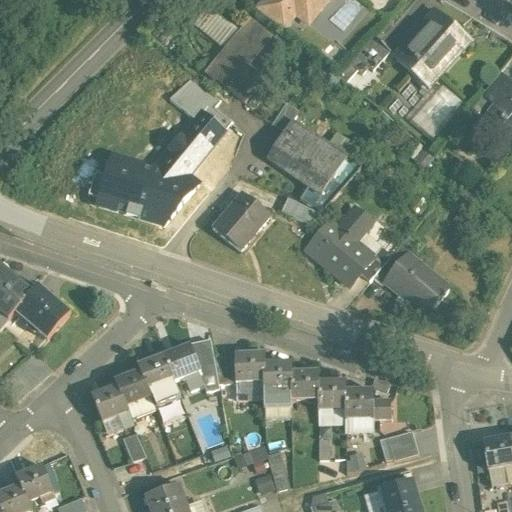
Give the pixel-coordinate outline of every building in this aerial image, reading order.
[(296,18),(273,0),(270,0),(257,16),(282,36),(296,18)] [(331,0),(273,0),(296,18),(306,6),(319,16),(331,0)] [(436,16),(393,62),(422,88),(464,42),(436,16)] [(250,26),(209,77),(244,106),(256,90),(240,78),(269,42),(250,26)] [(372,41),(355,60),(373,76),(390,57),(372,41)] [(511,86),(501,78),(483,99),(496,110),(511,90),(511,86)] [(191,83),(170,102),(195,123),(201,116),(224,136),(231,126),(215,112),(220,105),(191,83)] [(511,90),(496,110),(491,117),(511,133),(511,90)] [(288,107),(273,129),(285,137),(292,126),(300,115),(288,107)] [(189,180),(224,136),(201,116),(195,123),(155,172),(114,161),(99,209),(164,231),(199,189),(189,180)] [(348,163),(292,126),(285,137),(268,163),(322,199),(348,163)] [(271,220),(243,197),(213,233),(241,256),(271,220)] [(320,219),(288,203),(282,216),(311,230),(320,219)] [(354,212),(338,231),(331,226),(308,254),(351,289),(360,277),(374,261),(355,246),(371,226),(354,212)] [(392,260),(390,263),(399,270),(409,258),(417,248),(408,240),(392,260)] [(374,261),(360,277),(370,286),(375,281),(390,263),(392,260),(382,252),(374,261)] [(450,292),(409,258),(399,270),(386,286),(427,320),(450,292)] [(390,263),(375,281),(384,289),(386,286),(399,270),(390,263)] [(0,314),(9,322),(15,315),(30,297),(0,270),(0,314)] [(30,297),(15,315),(48,343),(70,317),(37,289),(30,297)] [(211,344),(188,349),(188,350),(190,350),(200,375),(198,376),(199,377),(215,371),(213,361),(211,344)] [(188,350),(164,360),(174,385),(185,381),(198,376),(200,375),(190,350),(188,350)] [(36,356),(27,364),(42,381),(51,373),(36,356)] [(263,359),(235,360),(236,386),(264,385),(263,369),(263,359)] [(164,360),(138,370),(140,375),(148,395),(174,385),(164,360)] [(235,360),(213,361),(215,371),(219,389),(230,389),(236,389),(236,386),(235,360)] [(42,381),(27,364),(18,371),(33,389),(42,381)] [(290,368),(263,369),(264,385),(264,396),(290,395),(290,378),(290,368)] [(33,389),(18,371),(10,379),(25,396),(33,389)] [(215,371),(199,377),(204,390),(207,395),(219,393),(219,389),(215,371)] [(140,375),(115,385),(117,391),(125,411),(150,401),(148,395),(140,375)] [(198,376),(185,381),(191,395),(204,390),(199,377),(198,376)] [(318,377),(290,378),(290,395),(291,405),(318,404),(318,387),(318,377)] [(25,396),(10,379),(0,387),(15,404),(25,396)] [(264,385),(236,386),(236,389),(236,406),(264,405),(264,399),(264,396),(264,385)] [(345,386),(318,387),(318,404),(318,414),(345,413),(345,396),(345,386)] [(230,389),(219,389),(219,393),(222,406),(231,406),(230,389)] [(117,391),(91,401),(101,428),(127,417),(125,411),(117,391)] [(373,395),(345,396),(345,413),(346,423),(374,422),(373,404),(373,395)] [(150,401),(125,411),(127,417),(130,425),(155,415),(150,401)] [(391,404),(373,404),(374,422),(374,423),(374,424),(391,423),(391,404)] [(374,422),(346,423),(346,438),(374,437),(374,424),(374,423),(374,422)] [(409,437),(387,443),(390,455),(412,449),(409,437)] [(172,439),(155,441),(156,456),(164,456),(165,467),(174,466),(172,439)] [(135,440),(123,445),(132,467),(145,464),(135,440)] [(511,451),(510,443),(483,448),(488,475),(511,470),(511,451)] [(330,444),(319,444),(319,465),(330,465),(330,444)] [(412,449),(390,455),(393,466),(415,460),(412,449)] [(290,493),(280,455),(268,459),(278,496),(290,493)] [(511,470),(488,475),(488,476),(491,492),(511,488),(511,470)] [(42,472),(17,482),(20,492),(27,507),(52,496),(42,472)] [(417,511),(410,485),(377,495),(382,511),(417,511)] [(186,511),(179,490),(146,500),(149,511),(186,511)] [(20,492),(0,500),(0,511),(28,511),(27,507),(20,492)]
